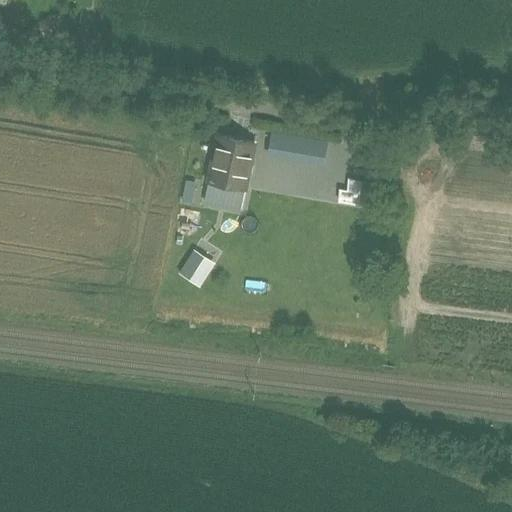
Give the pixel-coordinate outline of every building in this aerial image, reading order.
[(245,197),(255,141),(213,134),(203,189),(245,197)] [(341,190),(340,204),(373,208),(376,182),(350,179),(348,191),(341,190)] [(186,180),(184,202),(194,203),(195,181),(186,180)] [(403,214),(385,214),(385,227),(404,227),(403,214)] [(180,273),(202,287),(217,263),(196,249),(180,273)]
